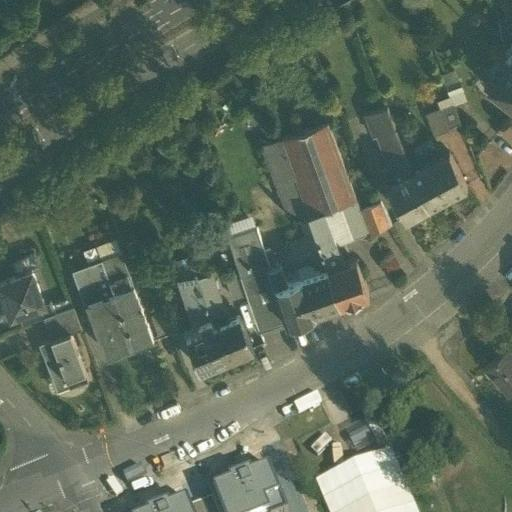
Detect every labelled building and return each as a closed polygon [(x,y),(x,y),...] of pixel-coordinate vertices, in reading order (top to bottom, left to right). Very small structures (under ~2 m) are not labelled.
[(506,64),(495,79),(490,75),(484,84),(511,106),(511,60),(510,59),(511,58),(505,54),(501,60),(506,64)] [(454,71),(442,75),(452,102),(453,103),(465,99),(454,71)] [(252,102),(237,107),(240,118),(255,113),(252,102)] [(452,102),(441,107),(449,128),(461,123),(453,103),(452,102)] [(387,105),(366,113),(375,135),(379,134),(395,127),(387,105)] [(179,121),(170,124),(174,135),(183,131),(179,121)] [(424,156),(411,121),(395,127),(408,161),(412,172),(420,167),(417,162),(424,156)] [(357,199),(328,122),(281,138),(298,186),(309,215),(324,209),(337,244),(368,232),(358,209),(354,200),(357,199)] [(395,127),(379,134),(391,166),(391,167),(408,161),(395,127)] [(298,186),(281,138),(261,145),(279,193),(298,186)] [(420,167),(412,172),(430,205),(467,185),(449,152),(420,167)] [(408,161),(391,167),(396,180),(412,172),(408,161)] [(391,166),(380,170),(386,185),(387,185),(396,180),(391,167),(391,166)] [(396,180),(387,185),(405,219),(430,205),(412,172),(396,180)] [(21,185),(24,189),(37,180),(34,175),(21,185)] [(309,215),(298,186),(279,193),(287,215),(294,213),(296,219),(309,215)] [(381,201),(358,209),(368,232),(393,223),(381,201)] [(337,244),(324,209),(309,215),(321,249),(337,244)] [(256,228),(228,238),(239,272),(241,277),(269,267),(256,228)] [(140,241),(128,245),(131,253),(143,249),(140,241)] [(344,263),(337,244),(321,249),(328,268),(329,268),(344,263)] [(143,249),(131,253),(138,271),(149,267),(143,249)] [(123,252),(103,259),(114,293),(134,286),(123,252)] [(103,259),(73,270),(82,293),(88,291),(91,301),(114,293),(103,259)] [(190,259),(176,263),(181,279),(195,274),(190,259)] [(344,263),(329,268),(342,304),(369,294),(359,265),(353,260),(344,263)] [(303,277),(287,282),(280,262),(269,267),(287,321),(288,323),(342,304),(329,268),(328,268),(315,273),(303,277)] [(269,267),(241,277),(247,294),(260,331),(287,321),(269,267)] [(313,267),(301,271),(303,277),(315,273),(313,267)] [(32,271),(0,282),(0,287),(11,317),(18,315),(45,304),(32,271)] [(239,272),(226,277),(234,298),(247,294),(241,277),(239,272)] [(211,273),(197,278),(213,326),(227,360),(253,349),(240,315),(224,322),(221,317),(225,315),(211,273)] [(197,278),(195,274),(181,279),(197,325),(200,323),(203,331),(187,337),(201,371),(227,360),(213,326),(197,278)] [(154,339),(134,286),(114,293),(132,342),(134,346),(154,339)] [(91,301),(89,302),(107,352),(132,342),(114,293),(91,301)] [(45,304),(18,315),(22,326),(49,315),(56,313),(51,302),(45,304)] [(56,313),(49,315),(57,337),(71,332),(71,333),(82,329),(73,306),(56,313)] [(175,309),(165,313),(172,332),(182,329),(175,309)] [(165,311),(151,316),(159,337),(172,332),(165,313),(165,311)] [(36,327),(41,341),(53,337),(48,323),(36,327)] [(57,337),(40,344),(54,380),(66,375),(70,386),(89,379),(71,333),(71,332),(57,337)] [(511,351),(507,346),(485,366),(499,382),(502,379),(511,389),(511,351)] [(217,511),(286,511),(269,467),(209,491),(212,498),(217,511)] [(217,511),(212,498),(201,503),(205,511),(217,511)] [(187,500),(155,511),(191,511),(190,507),(187,500)] [(190,507),(191,511),(205,511),(201,503),(190,507)]
